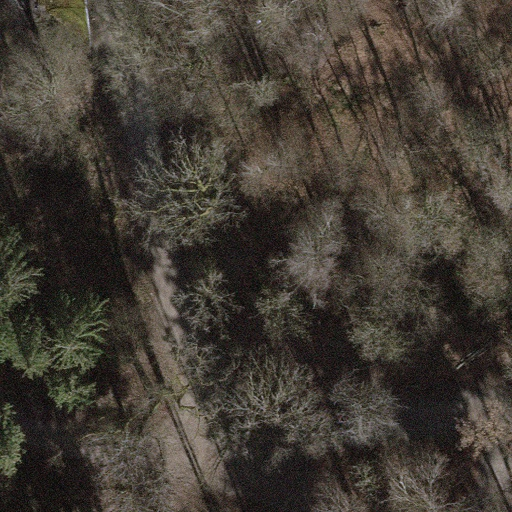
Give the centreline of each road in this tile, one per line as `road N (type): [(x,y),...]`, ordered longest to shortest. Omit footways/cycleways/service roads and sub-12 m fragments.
road 1 (track): [(0,427),(207,453),(511,413)]
road 2 (track): [(119,0),(207,453)]
road 3 (track): [(323,511),(207,453)]
